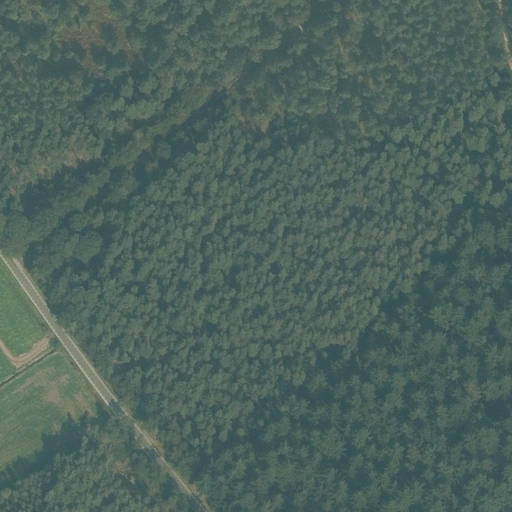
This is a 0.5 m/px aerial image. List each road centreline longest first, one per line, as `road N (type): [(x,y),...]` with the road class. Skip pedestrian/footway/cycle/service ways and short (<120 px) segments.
road 1 (track): [(511,216),(189,490)]
road 2 (track): [(17,268),(327,0)]
road 3 (tertiary): [(205,511),(0,243)]
